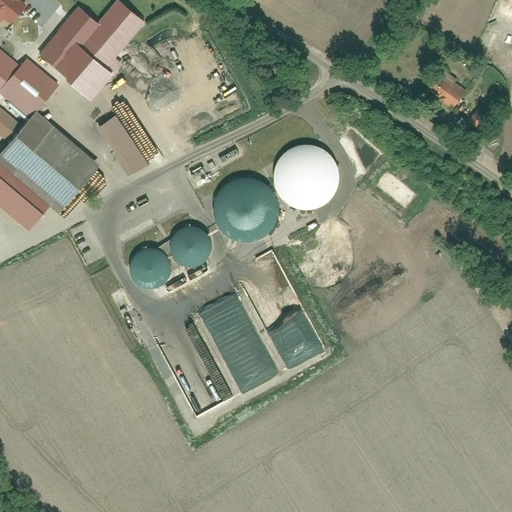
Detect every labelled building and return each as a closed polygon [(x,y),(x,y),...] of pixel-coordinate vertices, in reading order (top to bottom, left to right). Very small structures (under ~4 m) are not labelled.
[(20,0),(0,0),(0,24),(4,20),(11,26),(27,6),(20,0)] [(145,22),(119,0),(118,0),(99,23),(80,6),(39,55),(63,76),(84,50),(106,68),(145,22)] [(480,42),(488,45),(491,35),(483,32),(480,42)] [(0,133),(9,141),(22,126),(10,116),(16,108),(29,118),(35,111),(58,85),(27,59),(21,67),(0,49),(0,133)] [(437,68),(423,89),(449,108),(464,88),(437,68)] [(496,103),(480,91),(462,115),(478,127),(496,103)] [(99,165),(35,111),(29,118),(22,126),(9,141),(0,151),(0,164),(49,206),(57,214),(99,165)] [(117,116),(98,128),(129,176),(148,164),(117,116)] [(306,146),(296,148),(288,153),(281,161),(277,170),(276,180),(278,191),(284,200),(293,207),(304,210),(315,210),(325,205),(333,198),(339,188),(340,177),(338,167),(333,158),(325,151),(316,147),(306,146)] [(49,206),(0,164),(0,208),(27,231),(49,206)] [(246,178),(236,180),(227,185),(220,192),(216,202),(215,212),(218,223),(224,232),(233,239),(243,242),(254,241),(265,237),(273,230),(278,220),(280,208),(277,199),(272,190),(265,183),(256,179),(246,178)] [(207,233),(201,229),(194,226),(187,227),(180,229),(175,234),(172,240),(170,246),(171,253),(174,259),(178,264),(184,267),(191,268),(197,267),(203,264),(208,260),(211,254),(212,246),(211,239),(207,233)] [(167,254),(161,250),(154,247),(147,248),(140,250),(135,255),(132,261),(130,267),(131,274),(134,280),(138,285),(144,288),(151,289),(157,288),(163,286),(168,281),(171,275),(173,268),(171,260),(167,254)] [(242,268),(237,275),(261,326),(263,325),(266,320),(269,318),(273,312),(284,319),(282,322),(297,331),(302,342),(310,338),(314,346),(317,348),(317,347),(275,254),(268,250),(256,256),(252,263),(242,268)]
